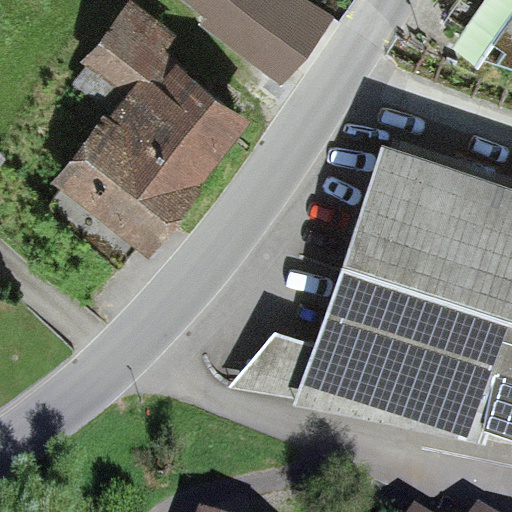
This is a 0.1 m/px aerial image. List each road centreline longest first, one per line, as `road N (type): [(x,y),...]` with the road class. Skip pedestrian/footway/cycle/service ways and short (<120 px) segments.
road 1 (tertiary): [(375,0),(231,223),(91,378),(0,443)]
road 2 (unknown): [(91,378),(336,445),(511,462)]
